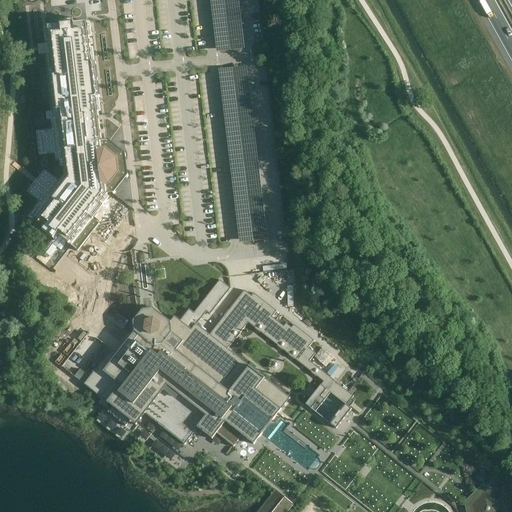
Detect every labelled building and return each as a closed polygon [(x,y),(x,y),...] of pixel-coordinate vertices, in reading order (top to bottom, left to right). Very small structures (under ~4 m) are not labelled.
[(50,197),(34,217),(46,227),(43,231),(54,239),(57,235),(78,251),(79,250),(99,224),(93,219),(90,217),(100,205),(102,206),(117,327),(130,338),(135,332),(134,331),(122,322),(108,201),(105,199),(108,195),(106,181),(107,181),(114,173),(114,171),(115,171),(115,170),(116,170),(116,169),(117,169),(117,168),(117,167),(117,166),(116,166),(116,165),(115,164),(114,164),(113,163),(113,162),(104,155),(103,155),(96,98),(100,97),(100,96),(96,97),(94,81),(98,81),(98,80),(94,80),(92,65),(96,64),(96,63),(92,63),(87,22),(74,23),(74,20),(72,20),(73,23),(61,25),(61,21),(60,22),(60,25),(47,26),(52,68),(48,69),(49,70),(53,69),(54,85),(50,85),(51,86),(55,86),(56,102),(52,102),(53,103),(57,103),(58,118),(54,119),(55,120),(58,119),(65,176),(65,177),(58,187),(57,186),(57,187),(58,187),(51,196),(50,196),(49,197),(50,197)] [(220,280),(200,306),(211,315),(231,289),(220,280)] [(197,325),(202,319),(189,309),(180,321),(175,317),(170,322),(153,309),(152,309),(152,308),(151,307),(150,307),(149,306),(148,306),(147,306),(146,307),(145,307),(145,308),(145,309),(144,309),(144,310),(143,310),(133,322),(134,331),(135,332),(130,338),(118,354),(112,350),(84,385),(113,407),(108,413),(126,427),(140,410),(185,445),(198,428),(203,432),(212,439),(217,434),(234,447),(243,436),(254,445),(271,423),(290,399),(289,398),(223,345),(248,313),(265,327),(265,326),(277,335),(276,336),(302,356),(303,356),(309,361),(310,362),(316,354),(309,348),(314,341),(294,325),(292,328),(286,324),(284,327),(272,317),(277,311),(254,293),(252,296),(245,291),(210,335),(197,325)] [(77,370),(79,364),(70,360),(68,366),(77,370)] [(511,511),(511,500),(507,480),(503,481),(499,498),(484,494),(473,505),(474,511),(511,511)] [(285,511),(288,509),(273,498),(261,511),(285,511)]
